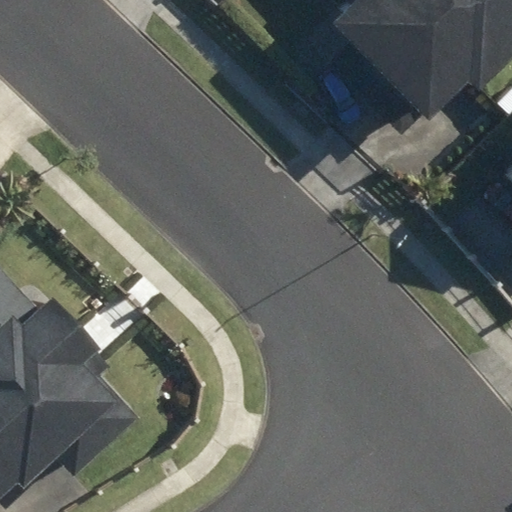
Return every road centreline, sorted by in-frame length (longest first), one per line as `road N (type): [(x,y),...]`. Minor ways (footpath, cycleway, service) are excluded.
road 1 (residential): [(390,395),(0,0)]
road 2 (residential): [(238,511),(390,395)]
road 3 (residential): [(502,511),(390,395)]
